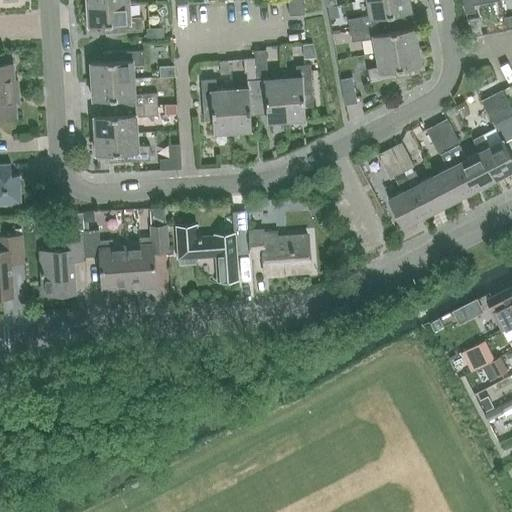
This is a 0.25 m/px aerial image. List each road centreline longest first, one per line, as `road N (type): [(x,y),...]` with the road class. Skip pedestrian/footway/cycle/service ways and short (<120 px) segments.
road 1 (residential): [(0,333),(320,306),(511,209)]
road 2 (residential): [(190,183),(85,193),(71,184),(60,163),(52,0)]
road 3 (residential): [(190,183),(181,35),(270,25)]
road 4 (residential): [(334,149),(274,174),(190,183)]
road 5 (residential): [(446,67),(441,95),(334,149)]
